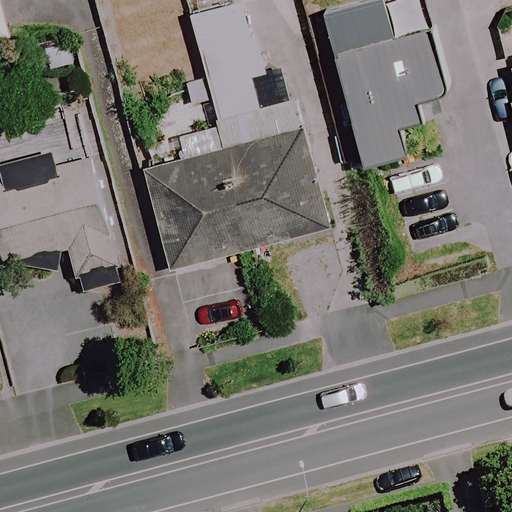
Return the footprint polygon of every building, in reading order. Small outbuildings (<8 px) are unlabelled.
[(0,0),(0,38),(9,36),(0,2),(0,0)] [(265,75),(241,0),(206,0),(183,7),(217,117),(258,105),(250,80),(265,75)] [(446,94),(421,0),(391,0),(382,3),(381,0),(351,0),(323,7),(364,167),(408,155),(400,126),(423,120),(418,101),(446,94)] [(214,121),(175,132),(182,160),(142,171),(169,269),(328,226),(301,128),(221,149),(214,121)] [(97,170),(63,177),(54,179),(49,154),(8,163),(14,188),(0,191),(0,250),(6,280),(72,266),(78,291),(121,282),(97,170)]
